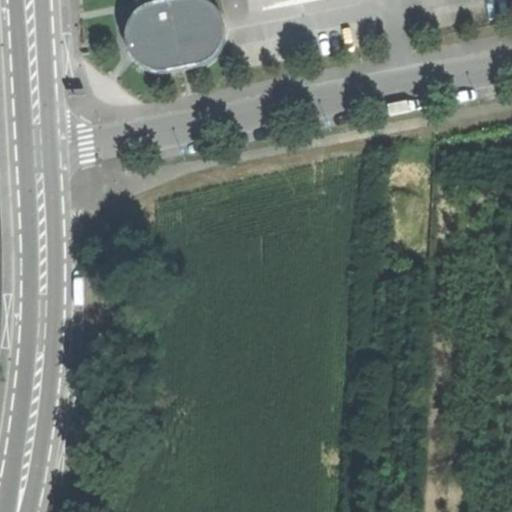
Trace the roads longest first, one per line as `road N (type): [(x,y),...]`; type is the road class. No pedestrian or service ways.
road 1 (residential): [(511,62),(39,150)]
road 2 (tertiary): [(16,511),(43,323),(39,150)]
road 3 (tertiary): [(39,150),(31,0)]
